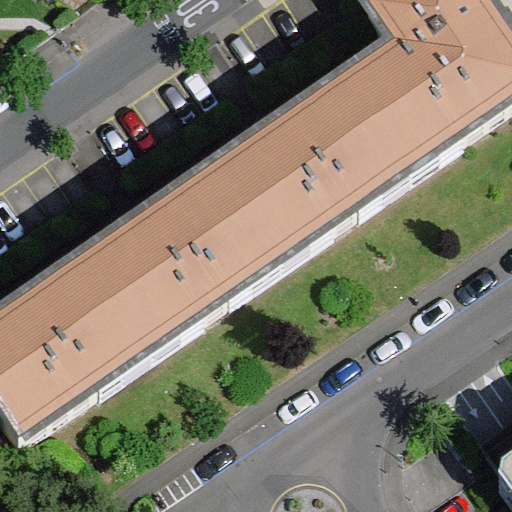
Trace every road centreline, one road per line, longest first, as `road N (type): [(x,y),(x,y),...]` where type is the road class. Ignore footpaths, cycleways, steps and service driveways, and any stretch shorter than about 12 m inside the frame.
road 1 (residential): [(0,144),(205,0)]
road 2 (residential): [(511,308),(331,427)]
road 3 (residential): [(331,427),(220,501)]
